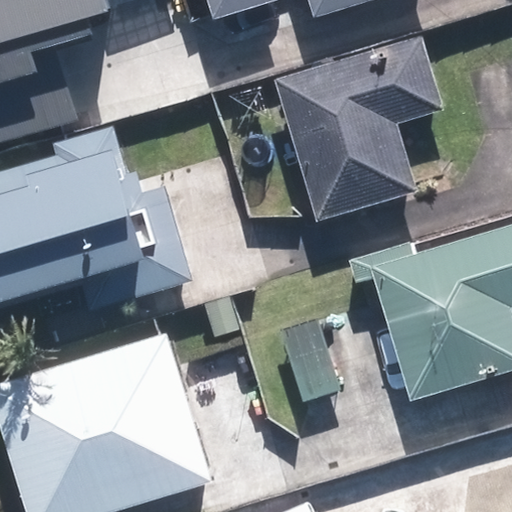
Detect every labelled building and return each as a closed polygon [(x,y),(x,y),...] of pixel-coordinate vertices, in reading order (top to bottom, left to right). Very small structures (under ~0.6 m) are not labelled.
[(0,0),(0,141),(75,121),(55,54),(89,44),(84,26),(104,20),(98,0),(0,0)] [(207,0),(215,23),(278,4),(276,0),(305,0),(311,19),(371,0),(207,0)] [(416,42),(274,87),(316,220),(415,189),(395,128),(438,114),(416,42)] [(0,307),(87,283),(93,306),(186,279),(162,193),(134,201),(115,134),(58,150),(62,162),(0,179),(0,307)] [(409,248),(355,264),(361,283),(373,279),(411,400),(511,369),(511,325),(507,310),(511,307),(511,229),(413,260),(409,248)] [(235,295),(193,310),(207,349),(249,333),(235,295)] [(338,390),(316,324),(283,335),(305,401),(338,390)] [(0,390),(0,420),(27,511),(123,511),(209,486),(165,341),(0,390)]
